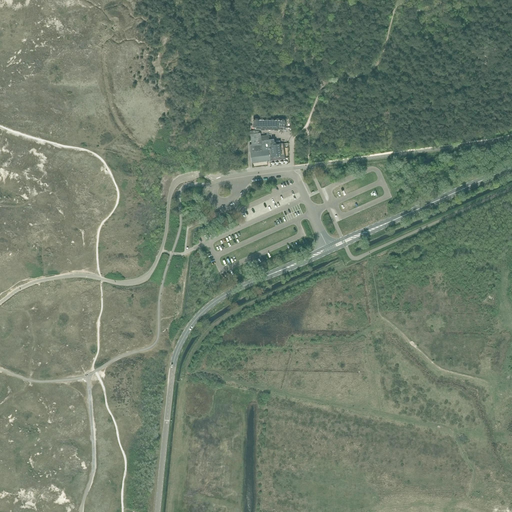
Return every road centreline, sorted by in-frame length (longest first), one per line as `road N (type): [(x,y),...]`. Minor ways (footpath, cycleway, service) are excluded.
road 1 (unclassified): [(0,303),(58,276),(142,279),(163,242),(177,180),(201,175),(218,185)]
road 2 (tertiary): [(158,511),(174,356),(202,311),(268,275)]
road 3 (track): [(351,257),(221,319),(197,343),(184,373)]
road 4 (tertiary): [(390,221),(511,167)]
